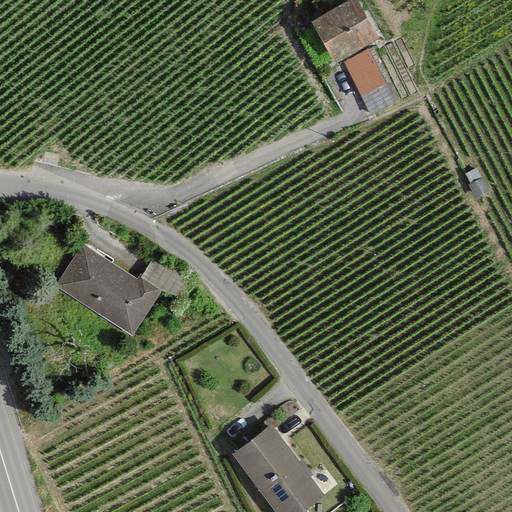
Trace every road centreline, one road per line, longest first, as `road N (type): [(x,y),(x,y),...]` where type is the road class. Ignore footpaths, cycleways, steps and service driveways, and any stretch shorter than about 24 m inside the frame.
road 1 (residential): [(0,187),(98,204),(162,234),(259,329),(393,511)]
road 2 (unknown): [(144,226),(356,108),(382,83)]
